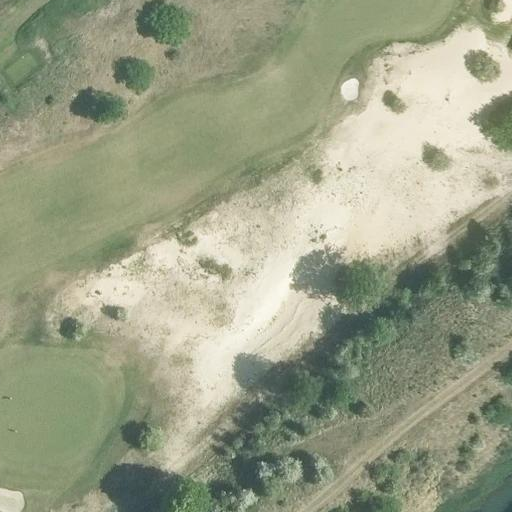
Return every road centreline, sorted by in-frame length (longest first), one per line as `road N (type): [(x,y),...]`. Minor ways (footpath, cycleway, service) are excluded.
road 1 (track): [(511,182),(418,253),(121,511)]
road 2 (track): [(511,349),(303,511)]
